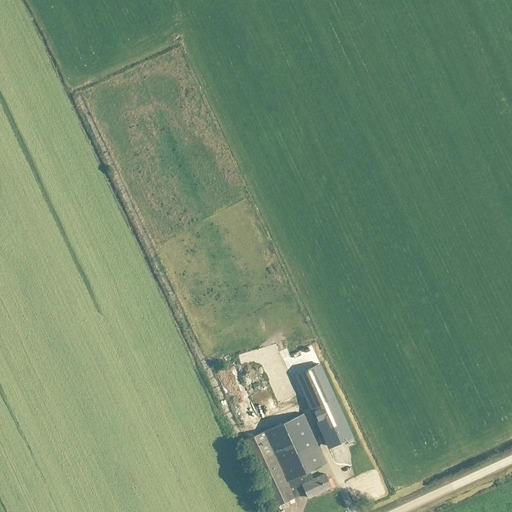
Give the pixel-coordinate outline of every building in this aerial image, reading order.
[(297,374),(330,447),(353,437),(320,364),(297,374)] [(263,372),(261,365),(254,367),(255,374),(263,372)] [(275,373),(270,375),(274,385),(279,383),(275,373)] [(265,374),(260,376),(264,388),(269,386),(265,374)] [(252,380),(255,391),(261,390),(258,379),(252,380)] [(233,395),(240,394),(238,385),(231,387),(233,395)] [(266,397),(268,407),(274,405),(272,396),(266,397)] [(324,474),(312,480),(309,471),(325,464),(302,414),(244,440),(274,507),(299,496),(295,488),(302,485),(308,498),(330,488),(324,474)]
